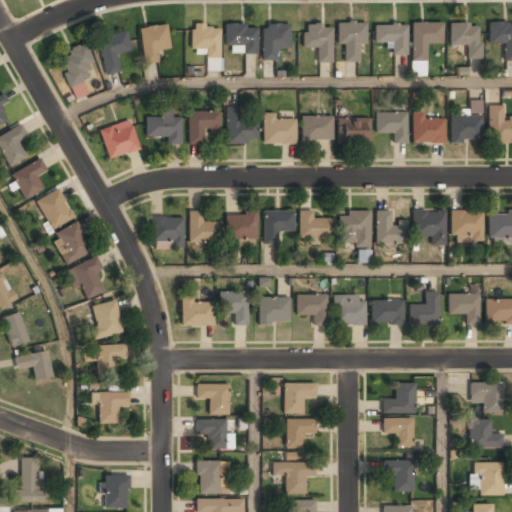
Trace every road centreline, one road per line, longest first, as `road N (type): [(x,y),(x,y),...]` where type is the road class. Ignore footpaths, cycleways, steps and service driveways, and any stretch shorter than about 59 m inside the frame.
road 1 (residential): [(162,511),(162,360),(152,304),(138,262),(0,23)]
road 2 (residential): [(103,203),(133,188),(195,179),(511,177)]
road 3 (residential): [(162,360),(511,360)]
road 4 (residential): [(163,452),(74,445),(0,419)]
road 5 (residential): [(349,511),(349,359)]
